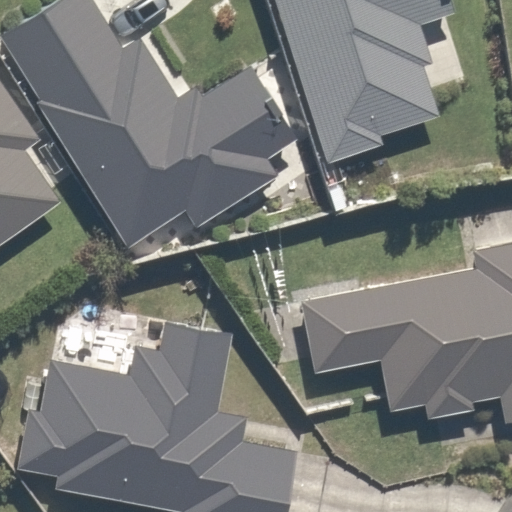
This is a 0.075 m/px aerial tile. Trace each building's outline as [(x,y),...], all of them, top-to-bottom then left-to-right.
[(445,34),(433,0),(270,0),(332,190),(456,150),(418,34),(445,34)] [(112,73),(72,4),(0,45),(0,73),(119,279),(313,167),(258,71),(168,123),(133,61),(112,73)] [(39,169),(0,111),(0,254),(52,219),(24,179),(39,169)] [(511,429),(511,256),(454,262),(458,302),(270,319),(277,395),(352,388),(357,444),(511,429)] [(0,476),(27,511),(272,511),(278,466),(239,461),(152,363),(80,426),(47,388),(4,425),(0,464),(0,476)]
